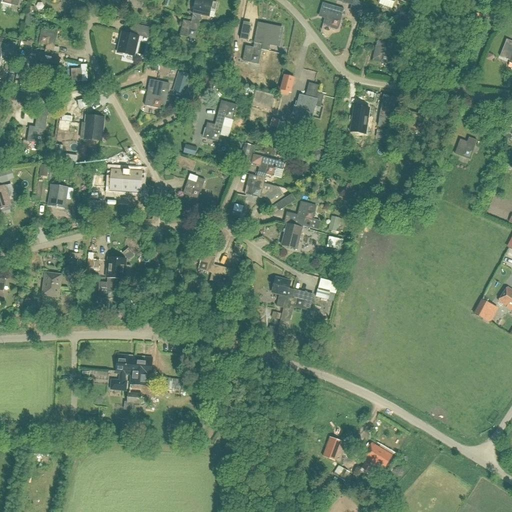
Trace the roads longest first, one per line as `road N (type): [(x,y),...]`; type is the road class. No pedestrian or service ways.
road 1 (unclassified): [(478,459),(387,405),(285,362),(153,336)]
road 2 (unclassified): [(161,227),(151,168),(90,55),(85,32),(93,0)]
road 3 (unclassified): [(511,101),(355,81),(310,32)]
road 4 (unclassified): [(0,258),(128,225),(161,227)]
road 5 (track): [(225,511),(228,408),(240,350)]
road 6 (unclassified): [(153,336),(0,339)]
road 7 (unclassified): [(298,277),(225,227),(161,227)]
